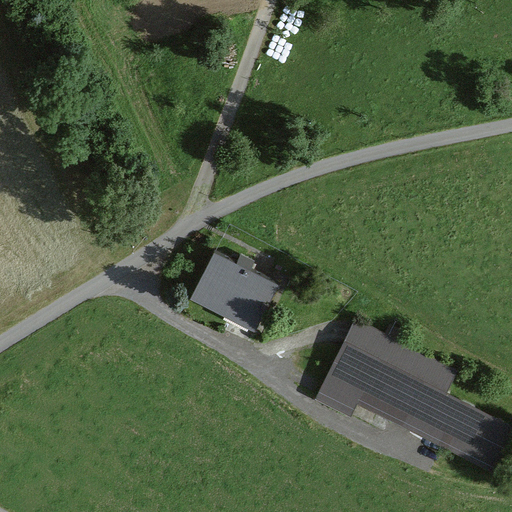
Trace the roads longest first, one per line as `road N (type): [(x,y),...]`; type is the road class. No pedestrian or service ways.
road 1 (track): [(0,344),(189,225),(270,186),(369,154),(511,125)]
road 2 (track): [(269,0),(189,225)]
